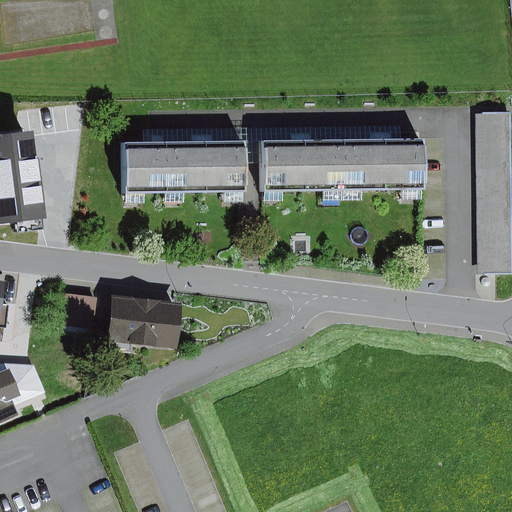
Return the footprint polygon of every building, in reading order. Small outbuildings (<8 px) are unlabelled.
[(509,112),(478,112),(478,274),(509,274),(509,112)] [(141,130),(141,144),(241,142),(242,164),(249,164),(260,164),(260,142),(397,141),(397,127),(248,129),(141,130)] [(0,222),(37,219),(28,133),(0,135),(0,222)] [(299,141),(260,142),(260,164),(260,190),(420,189),(420,141),(397,141),(379,141),(299,141)] [(141,144),(119,144),(120,193),(242,191),(242,164),(241,142),(201,143),(154,144),(141,144)] [(95,297),(64,293),(60,325),(91,328),(95,297)] [(107,296),(102,340),(173,349),(178,305),(107,296)] [(0,382),(0,419),(13,414),(0,382)]
